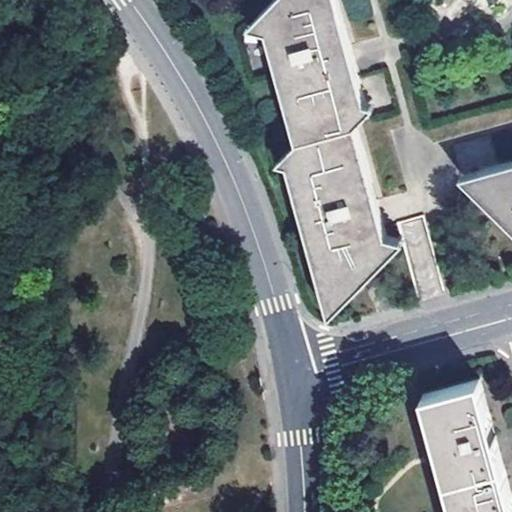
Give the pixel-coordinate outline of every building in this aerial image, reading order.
[(387,231),(358,121),(354,107),(368,103),(368,96),(341,0),(265,0),(258,7),(266,22),(297,135),(301,149),(286,155),(288,161),(323,289),(340,299),(394,244),(390,239),(387,231)] [(266,22),(258,7),(248,17),(266,22)] [(354,107),(358,121),(379,100),(368,96),(368,103),(354,107)] [(301,149),(297,135),(275,158),(288,161),(286,155),(301,149)] [(511,162),(483,171),(473,188),(511,225),(511,162)] [(462,176),(473,188),(483,171),(462,176)] [(390,239),(394,244),(404,234),(387,231),(390,239)] [(439,275),(417,281),(420,292),(442,286),(439,275)] [(340,299),(323,289),(329,310),(340,299)] [(484,384),(427,400),(457,511),(511,511),(511,487),(499,439),(484,384)]
